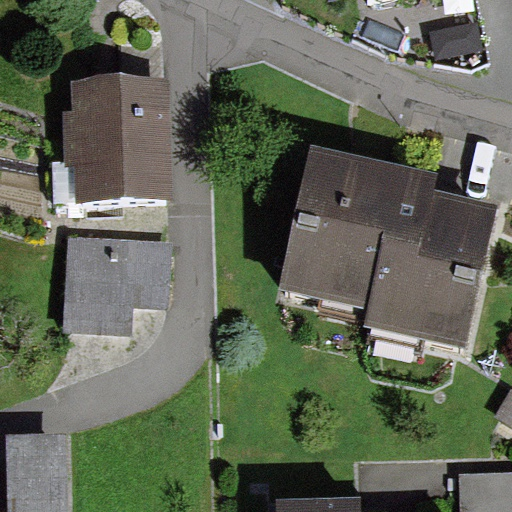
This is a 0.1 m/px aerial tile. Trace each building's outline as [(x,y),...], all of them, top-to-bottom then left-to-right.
[(74,76),(79,203),(174,199),(169,73),(74,76)] [(310,146),(277,291),(367,311),(363,326),(464,349),(497,204),(433,190),(436,174),(310,146)] [(70,241),(66,332),(136,335),(137,310),(170,311),(173,245),(70,241)] [(7,511),(72,511),(71,434),(6,435),(7,469),(7,511)] [(511,511),(511,470),(466,471),(466,511),(511,511)] [(278,501),(278,511),(361,511),(361,499),(278,501)]
